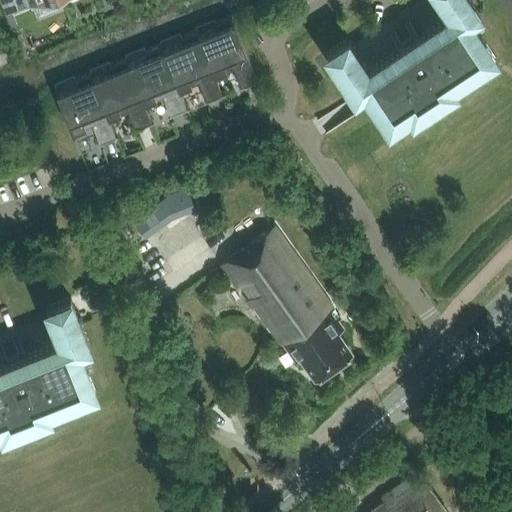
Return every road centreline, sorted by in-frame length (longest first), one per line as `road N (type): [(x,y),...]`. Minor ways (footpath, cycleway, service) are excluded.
road 1 (residential): [(435,328),(277,115)]
road 2 (secondary): [(453,356),(267,511)]
road 3 (residential): [(91,181),(259,114),(277,115)]
road 4 (residential): [(277,115),(283,85),(269,34),(346,0)]
